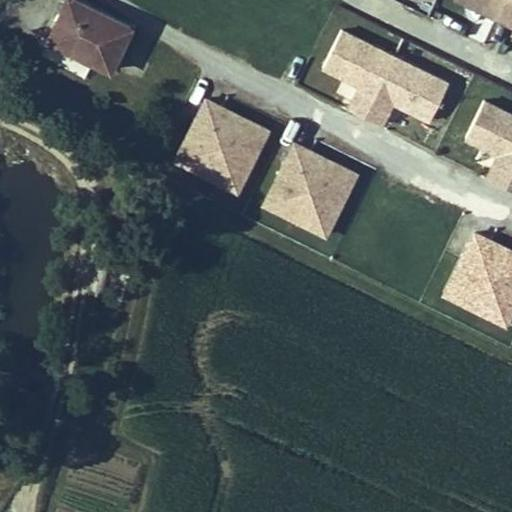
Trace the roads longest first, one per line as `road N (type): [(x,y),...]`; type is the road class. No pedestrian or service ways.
road 1 (track): [(21,511),(42,471),(87,294),(91,199),(60,144),(0,116)]
road 2 (residential): [(511,213),(122,0)]
road 3 (residential): [(511,59),(392,0)]
